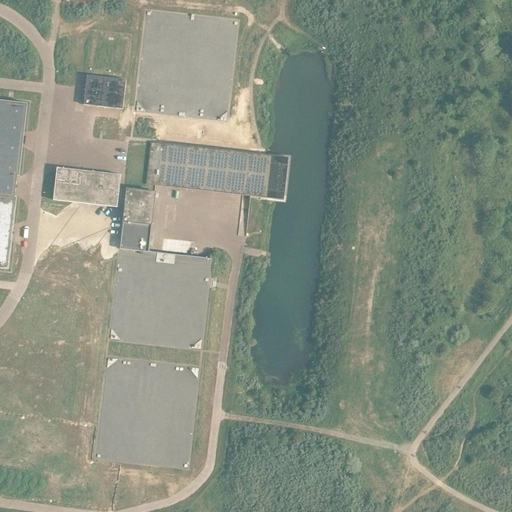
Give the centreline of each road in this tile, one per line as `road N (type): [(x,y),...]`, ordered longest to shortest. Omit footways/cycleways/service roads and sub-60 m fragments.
road 1 (unclassified): [(127,511),(200,484),(216,416),(334,432),(410,459)]
road 2 (unclassified): [(0,321),(24,280),(49,86),(46,55),(33,35),(0,11)]
road 3 (unknown): [(511,343),(474,392),(457,466),(397,511)]
road 4 (unclassified): [(410,459),(424,426),(511,315)]
